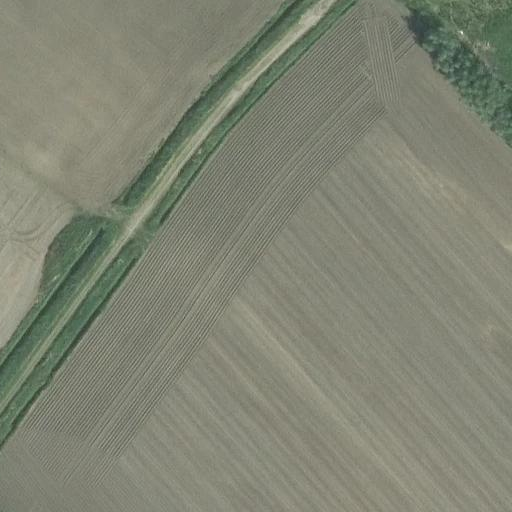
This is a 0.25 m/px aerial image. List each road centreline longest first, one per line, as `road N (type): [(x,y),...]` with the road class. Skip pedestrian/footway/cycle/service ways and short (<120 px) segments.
road 1 (track): [(0,402),(186,149),(322,0)]
road 2 (residential): [(511,451),(358,264)]
road 3 (residential): [(365,0),(398,26),(500,151)]
road 4 (residential): [(358,264),(500,151)]
